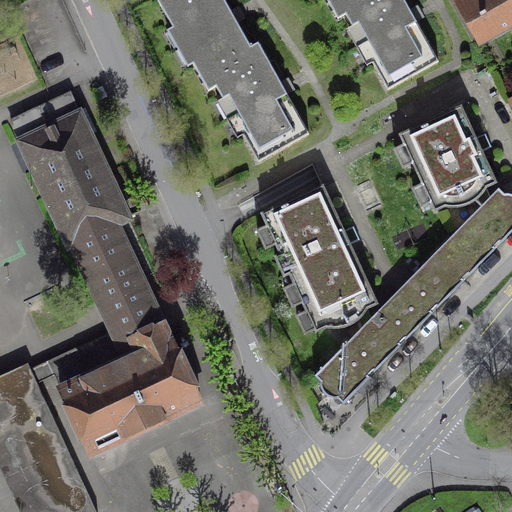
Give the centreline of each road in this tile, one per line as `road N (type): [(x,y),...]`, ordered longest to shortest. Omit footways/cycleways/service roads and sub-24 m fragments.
road 1 (residential): [(350,506),(304,461),(90,0)]
road 2 (secondary): [(415,432),(504,334)]
